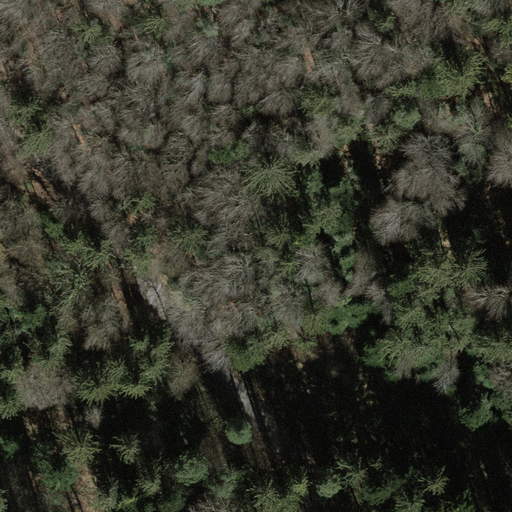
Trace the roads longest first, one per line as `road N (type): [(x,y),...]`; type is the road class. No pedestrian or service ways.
road 1 (track): [(0,120),(74,177),(209,367),(345,511)]
road 2 (track): [(414,0),(511,101)]
